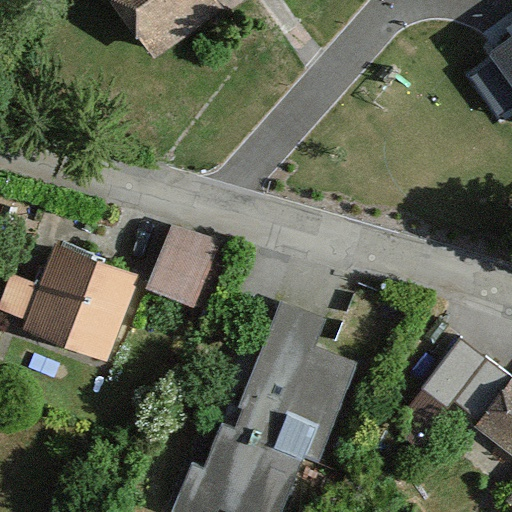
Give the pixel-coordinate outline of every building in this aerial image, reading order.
[(113,0),(152,61),(223,17),(212,0),(113,0)] [(511,36),(484,56),(511,96),(511,36)] [(173,216),(155,284),(205,298),(224,229),(173,216)] [(137,276),(52,246),(21,332),(106,363),(137,276)] [(355,345),(263,309),(185,508),(195,511),(273,511),(300,444),(314,450),(355,345)] [(511,374),(458,339),(425,388),(511,445),(511,374)]
